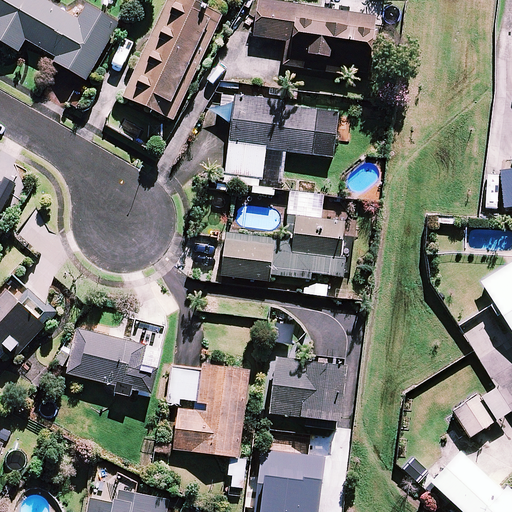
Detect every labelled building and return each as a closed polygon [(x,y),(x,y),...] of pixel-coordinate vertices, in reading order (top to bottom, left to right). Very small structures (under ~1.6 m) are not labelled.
[(78,21),(40,0),(0,0),(0,42),(19,54),(26,42),(56,59),(54,63),(86,82),(119,25),(87,7),(78,21)] [(222,17),(183,0),(167,0),(122,99),(173,122),(222,17)] [(377,18),(260,0),(254,38),(287,43),(283,67),(367,80),(377,18)] [(235,97),(235,103),(229,146),(263,150),(258,188),(282,191),(287,154),(333,159),(338,115),(283,108),(284,103),(235,97)] [(258,188),(263,150),(229,146),(225,184),(258,188)] [(511,170),(499,172),(504,209),(511,207),(511,170)] [(345,223),(297,217),(294,242),(226,233),(222,271),(221,277),(271,283),(272,276),(311,280),(312,276),(343,279),(345,258),(341,257),(345,223)] [(511,263),(480,283),(511,332),(511,263)] [(470,285),(455,295),(473,321),(488,311),(470,285)] [(17,301),(8,292),(0,300),(0,349),(14,362),(59,313),(50,305),(47,308),(28,290),(17,301)] [(255,294),(224,290),(222,310),(253,313),(255,294)] [(66,374),(116,387),(114,394),(131,398),(133,390),(152,395),(158,370),(143,366),(148,346),(77,329),(66,374)] [(300,362),(300,361),(277,358),(269,415),(305,420),(305,427),(335,431),(336,424),(340,425),(347,368),(300,362)] [(198,410),(179,408),(174,450),(240,458),(251,371),(203,365),(202,370),(199,402),(198,410)] [(202,370),(174,367),(170,403),(180,405),(181,400),(199,402),(202,370)] [(480,398),(496,421),(511,412),(496,389),(480,398)] [(480,398),(478,395),(453,411),(470,438),(496,421),(480,398)] [(430,484),(460,511),(511,511),(511,491),(507,487),(502,492),(460,452),(430,484)] [(245,478),(246,462),(230,461),(229,477),(245,478)] [(167,511),(169,501),(117,493),(115,504),(89,500),(87,511),(167,511)]
